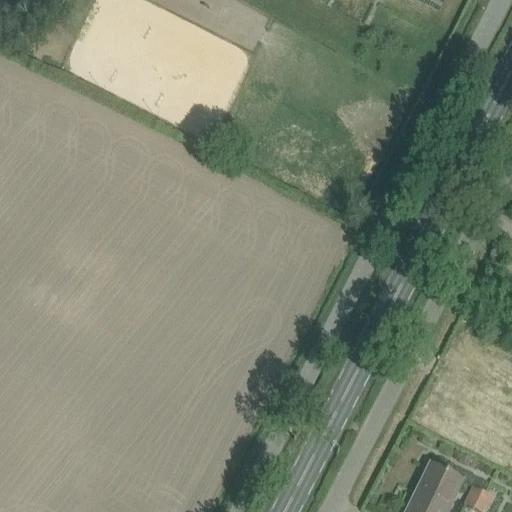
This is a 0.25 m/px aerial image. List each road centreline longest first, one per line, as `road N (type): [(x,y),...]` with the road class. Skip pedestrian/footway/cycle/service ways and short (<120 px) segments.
road 1 (unclassified): [(235,511),(506,0)]
road 2 (primary): [(284,511),(511,67)]
road 3 (unclassified): [(330,511),(511,153)]
